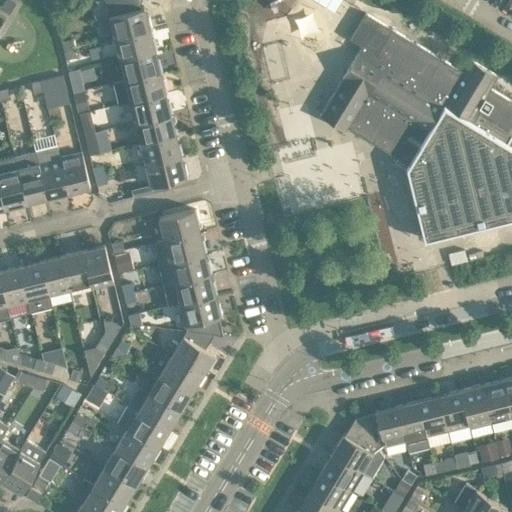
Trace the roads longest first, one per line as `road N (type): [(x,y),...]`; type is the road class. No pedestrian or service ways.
road 1 (residential): [(292,380),(200,8),(205,0)]
road 2 (tertiary): [(511,302),(314,348),(292,380)]
road 3 (tertiary): [(292,380),(331,379),(511,334)]
road 4 (tertiary): [(209,511),(292,380)]
